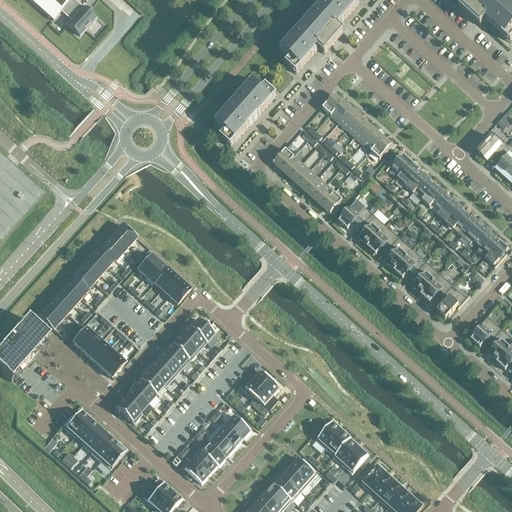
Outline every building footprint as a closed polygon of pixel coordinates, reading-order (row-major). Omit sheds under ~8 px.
[(71,0),(28,0),(53,21),(61,12),(71,1),(71,0)] [(325,0),(284,47),(287,49),(283,54),(290,60),(285,65),(295,74),(317,49),(323,54),(335,41),(329,36),(359,3),(355,0),(325,0)] [(511,7),(503,0),(464,0),(473,8),(468,14),(481,25),(486,20),(511,42),(511,41),(511,7)] [(81,10),(71,1),(61,12),(71,21),(67,26),(79,37),(88,27),(89,28),(95,21),(94,21),(95,19),(83,8),(81,10)] [(220,139),(229,147),(248,127),(249,128),(259,117),(257,116),(275,96),(266,87),(261,92),(254,86),(250,90),(247,88),(218,120),(221,123),(217,127),(224,134),(220,139)] [(331,117),(343,104),(335,96),(322,110),(331,117)] [(339,125),(351,111),(343,104),(331,117),(339,125)] [(347,132),(359,118),(351,111),(339,125),(347,132)] [(502,136),(511,125),(511,119),(506,114),(493,129),(502,136)] [(355,139),(367,125),(359,118),(347,132),(355,139)] [(363,146),(375,132),(367,125),(355,139),(363,146)] [(311,129),(308,132),(319,142),(322,139),(311,129)] [(371,153),(383,139),(375,132),(363,146),(371,153)] [(317,144),(306,134),(303,137),(314,148),(317,144)] [(499,158),(509,146),(508,147),(493,134),(485,144),(486,145),(477,154),(487,162),(494,154),(499,158)] [(380,161),(392,147),(383,139),(371,153),(380,161)] [(327,143),(324,146),(335,157),(338,153),(327,143)] [(505,178),(511,170),(511,148),(509,146),(499,158),(503,162),(496,171),(505,178)] [(333,159),(322,148),(319,152),(330,162),(333,159)] [(282,172),(294,159),(286,151),(273,165),(282,172)] [(400,176),(412,164),(403,156),(399,161),(398,160),(398,159),(386,172),(386,173),(391,168),(400,176)] [(343,157),(340,161),(351,171),(354,168),(343,157)] [(290,180),(302,166),(294,159),(282,172),(290,180)] [(349,173),(338,163),(335,166),(346,176),(349,173)] [(419,172),(420,171),(412,164),(400,176),(409,184),(419,172)] [(298,187),(310,173),(302,166),(290,180),(298,187)] [(357,170),(354,173),(360,178),(362,175),(357,170)] [(413,195),(427,179),(419,172),(409,184),(405,188),(413,195)] [(306,194),(318,180),(310,173),(298,187),(306,194)] [(358,180),(352,175),(349,179),(355,184),(358,180)] [(421,202),(435,186),(427,179),(413,195),(421,202)] [(314,201),(326,187),(318,180),(306,194),(314,201)] [(433,205),(443,193),(435,186),(421,202),(429,209),(433,205)] [(323,209),(335,195),(326,187),(314,201),(323,209)] [(441,212),(451,201),(443,193),(433,205),(441,212)] [(331,216),(343,202),(335,195),(323,209),(331,216)] [(347,231),(358,219),(363,224),(371,215),(356,201),(360,197),(359,196),(347,210),(347,211),(349,209),(350,210),(339,223),(347,231)] [(445,224),(459,208),(451,201),(441,212),(437,217),(445,223),(445,224)] [(453,231),(467,215),(459,208),(445,224),(453,231)] [(379,211),(375,215),(384,225),(389,220),(379,211)] [(366,250),(382,233),(386,228),(371,215),(363,224),(370,230),(359,241),(360,242),(358,244),(366,250)] [(461,238),(475,222),(467,215),(453,231),(454,232),(461,238)] [(469,245),(483,229),(475,222),(461,238),(469,245)] [(137,240),(121,226),(114,235),(129,249),(137,240)] [(376,256),(386,245),(391,249),(399,240),(386,228),(382,233),(366,250),(373,257),(375,255),(376,256)] [(477,252),(492,236),(483,229),(469,245),(470,246),(473,242),(481,248),(477,252)] [(129,249),(114,235),(107,242),(123,256),(129,249)] [(500,244),(499,243),(492,236),(477,252),(485,260),(500,244)] [(394,273),(408,257),(413,252),(399,240),(391,249),(396,253),(386,265),(394,273)] [(123,256),(107,242),(101,249),(100,248),(99,248),(116,263),(123,256)] [(495,270),(507,256),(506,256),(506,257),(504,255),(509,251),(500,243),(499,243),(500,244),(485,260),(495,268),(494,269),(495,270)] [(116,263),(99,248),(92,256),(108,270),(114,263),(115,264),(116,263)] [(413,269),(418,273),(426,264),(413,252),(408,257),(394,273),(403,280),(413,269)] [(108,270),(92,256),(86,264),(101,277),(108,270)] [(145,280),(159,264),(151,257),(137,272),(145,280)] [(101,277),(86,264),(79,271),(94,285),(101,277)] [(153,286),(167,270),(166,271),(159,264),(145,280),(153,286)] [(421,297),(435,281),(440,276),(426,264),(418,273),(423,278),(412,289),(413,290),(412,292),(420,299),(421,297)] [(161,292),(175,277),(167,270),(153,286),(154,287),(154,286),(161,292)] [(94,285),(79,271),(72,279),(88,293),(88,292),(94,285)] [(429,304),(440,293),(445,297),(453,288),(451,286),(440,276),(435,281),(421,297),(429,304)] [(169,299),(182,284),(175,277),(161,292),(169,299)] [(88,293),(72,279),(71,279),(72,280),(66,287),(81,301),(88,293)] [(177,307),(191,291),(182,284),(169,299),(177,307)] [(81,301),(66,287),(59,295),(74,308),(81,301)] [(457,308),(459,309),(457,311),(458,311),(470,298),(469,297),(467,300),(456,291),(455,293),(452,290),(453,288),(445,297),(448,300),(437,313),(445,321),(457,308)] [(74,308),(59,295),(52,302),(67,316),(74,308)] [(67,316),(52,302),(45,310),(61,323),(62,322),(67,316)] [(61,323),(45,310),(38,318),(53,332),(61,323)] [(497,337),(502,332),(487,319),(480,327),(483,329),(471,341),(480,349),(490,338),(494,341),(497,337)] [(0,372),(11,383),(49,340),(28,321),(0,351),(0,372)] [(214,336),(198,321),(190,330),(188,328),(188,329),(206,345),(214,336)] [(80,352),(94,337),(86,329),(72,345),(77,349),(80,352)] [(206,345),(188,329),(180,338),(198,354),(206,345)] [(511,349),(511,347),(511,340),(502,332),(497,337),(494,341),(499,345),(488,357),(489,358),(488,359),(496,366),(497,365),(497,364),(511,349)] [(88,359),(102,343),(94,337),(80,352),(88,359)] [(198,354),(180,338),(172,346),(171,346),(190,363),(198,354)] [(96,365),(109,350),(102,343),(88,359),(96,365)] [(190,363),(171,346),(163,355),(181,372),(189,363),(190,364),(190,363)] [(511,347),(511,349),(497,364),(497,365),(505,372),(511,364),(511,347)] [(103,372),(117,357),(109,350),(96,365),(103,372)] [(181,372),(163,355),(155,364),(173,381),(181,372)] [(125,364),(117,357),(103,372),(111,380),(125,364)] [(173,381),(155,364),(147,373),(165,390),(173,381)] [(165,390),(147,373),(139,382),(156,397),(157,397),(156,396),(163,388),(165,390)] [(253,402),(271,382),(261,374),(260,374),(261,375),(255,381),(250,377),(239,389),(253,402)] [(156,397),(139,382),(138,382),(139,383),(131,391),(148,406),(156,397)] [(280,391),(280,392),(281,391),(271,382),(253,402),(254,402),(256,400),(269,413),(278,403),(274,398),(280,391)] [(148,406),(131,391),(123,400),(142,417),(142,416),(141,415),(148,406)] [(142,417),(123,400),(115,410),(133,426),(142,417)] [(73,440),(90,421),(81,413),(64,431),(73,440)] [(252,433),(235,418),(226,427),(243,442),(252,433)] [(82,448),(99,429),(90,421),(73,440),(74,440),(76,438),(84,446),(82,447),(82,448)] [(326,451),(342,433),(333,424),(316,443),(326,451)] [(243,442),(226,427),(218,436),(235,451),(243,442)] [(91,456),(108,437),(99,429),(82,448),(91,456)] [(334,460),(351,441),(342,433),(326,451),(334,459),(333,460),(334,460)] [(235,451),(218,436),(211,445),(209,443),(209,444),(227,460),(235,451)] [(100,464),(117,445),(108,437),(91,456),(100,464)] [(52,439),(44,449),(49,453),(57,443),(52,439)] [(343,468),(359,450),(351,442),(351,441),(334,460),(343,468)] [(227,460),(209,444),(201,452),(200,451),(200,452),(219,469),(227,460)] [(126,454),(117,445),(100,464),(110,472),(126,454)] [(369,458),(359,450),(343,468),(352,476),(369,458)] [(219,469),(200,452),(192,461),(210,477),(218,469),(219,470),(219,469)] [(299,460),(291,469),(309,486),(317,477),(299,460)] [(210,477),(192,461),(183,470),(202,487),(210,477)] [(370,494),(387,476),(377,468),(361,486),(370,494)] [(309,486),(291,469),(282,478),(301,495),(309,486)] [(325,477),(330,482),(334,478),(328,473),(325,477)] [(379,502),(396,484),(387,476),(370,494),(371,495),(372,493),(380,500),(379,502)] [(301,495),(282,478),(275,487),(274,486),(274,487),(293,504),(301,495)] [(388,510),(405,492),(396,484),(379,502),(388,510)] [(155,511),(172,494),(163,486),(156,493),(151,488),(142,498),(156,511),(155,511)] [(293,504),(274,487),(266,495),(283,511),(284,511),(292,504),(293,504)] [(389,511),(402,511),(414,500),(405,492),(388,510),(389,511)] [(181,502),(172,494),(155,511),(177,511),(175,510),(181,502)] [(283,511),(266,495),(258,504),(266,511),(283,511)] [(419,511),(423,508),(414,500),(402,511),(419,511)]
